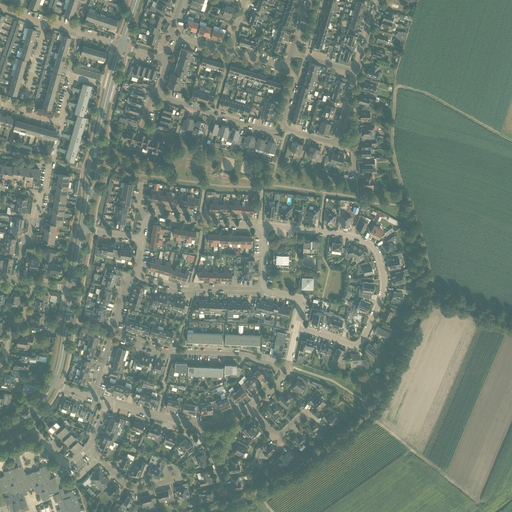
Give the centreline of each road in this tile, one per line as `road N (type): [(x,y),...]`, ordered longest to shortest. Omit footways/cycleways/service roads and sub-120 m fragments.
road 1 (unclassified): [(209,511),(319,455),(366,417),(426,295)]
road 2 (residential): [(296,329),(361,343),(382,293),(375,252),(349,236),(262,232)]
road 3 (residential): [(285,368),(248,355),(171,354),(111,337)]
road 4 (residential): [(262,286),(181,290),(135,272)]
road 5 (residential): [(158,93),(262,129),(282,127)]
